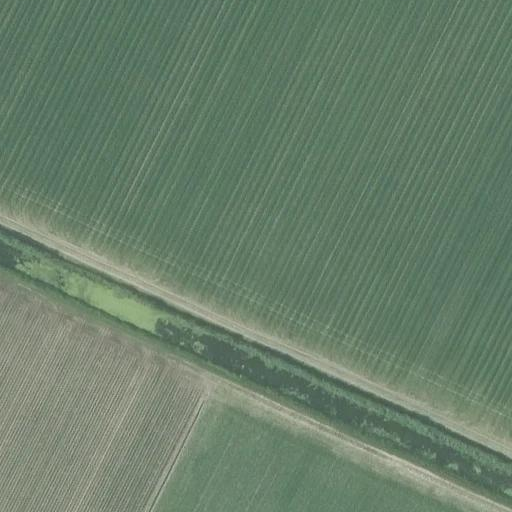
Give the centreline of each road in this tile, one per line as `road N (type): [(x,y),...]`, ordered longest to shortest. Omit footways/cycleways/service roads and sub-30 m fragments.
road 1 (track): [(0,219),(511,454)]
road 2 (track): [(494,511),(0,284)]
